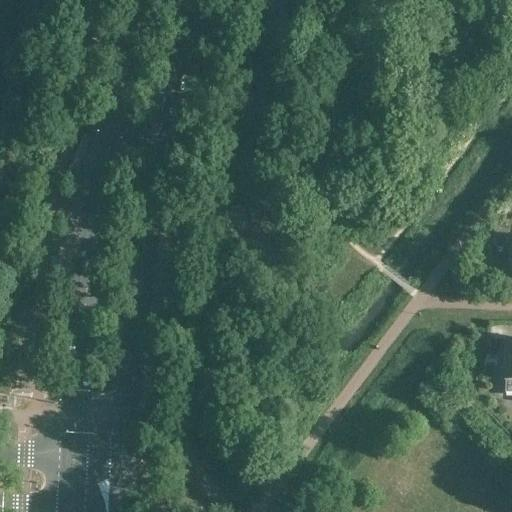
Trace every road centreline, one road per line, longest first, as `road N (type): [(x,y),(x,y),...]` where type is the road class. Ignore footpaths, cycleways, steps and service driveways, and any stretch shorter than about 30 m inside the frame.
road 1 (secondary): [(124,478),(154,187),(195,0)]
road 2 (secondary): [(147,0),(99,197),(74,456)]
